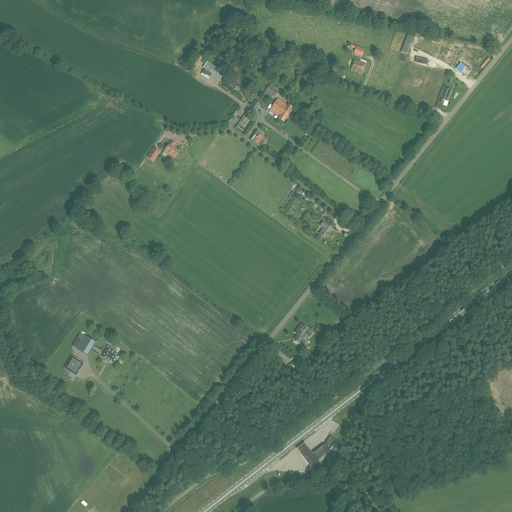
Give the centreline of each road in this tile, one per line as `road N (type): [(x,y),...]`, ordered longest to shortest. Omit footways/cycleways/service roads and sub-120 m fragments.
road 1 (unclassified): [(129,511),(511,40)]
road 2 (primary): [(204,511),(511,271)]
road 3 (unclassified): [(381,511),(364,482),(333,462),(309,479),(265,488),(236,511)]
